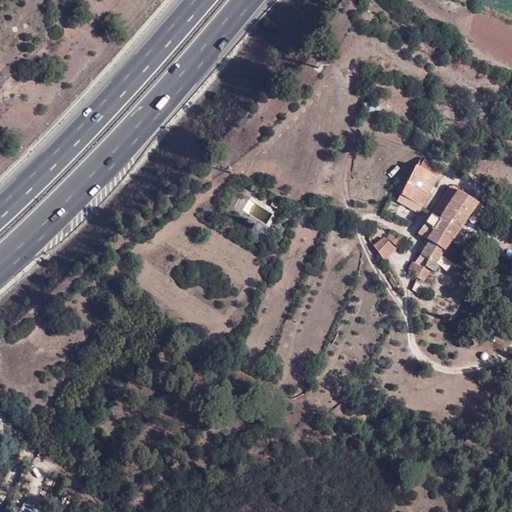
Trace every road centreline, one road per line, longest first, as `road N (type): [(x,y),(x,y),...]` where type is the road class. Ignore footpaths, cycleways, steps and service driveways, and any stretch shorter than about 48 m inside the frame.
road 1 (motorway): [(0,265),(242,0)]
road 2 (motorway): [(193,0),(0,215)]
